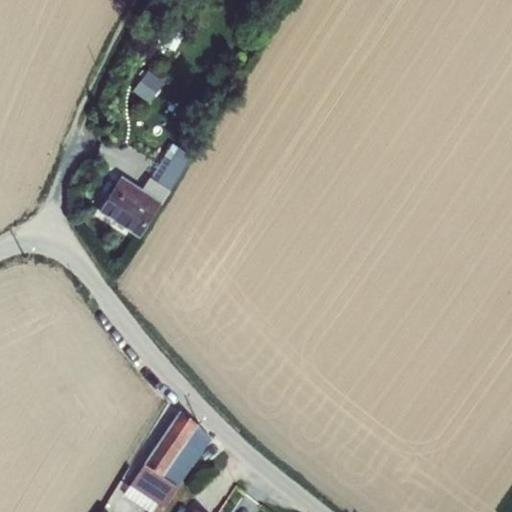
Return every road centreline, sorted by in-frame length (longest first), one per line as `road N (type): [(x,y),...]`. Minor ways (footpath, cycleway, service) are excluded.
road 1 (residential): [(58,225),(175,383),(323,511)]
road 2 (track): [(58,225),(56,192),(84,105),(142,0)]
